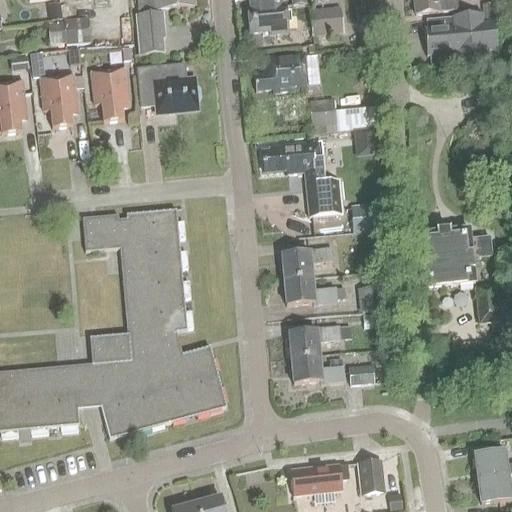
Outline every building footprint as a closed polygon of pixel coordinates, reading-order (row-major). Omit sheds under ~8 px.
[(136,0),(138,12),(138,18),(135,19),(139,58),(163,56),(162,42),(164,42),(162,16),(159,17),(158,12),(193,9),(192,0),(136,0)] [(268,34),(269,37),(287,35),(284,8),(280,8),(279,0),(248,0),(249,3),(250,3),(251,11),(246,12),(249,36),(268,34)] [(413,0),(415,17),(457,13),(456,1),(460,1),(459,0),(413,0)] [(49,24),(61,22),(59,6),(47,8),(49,24)] [(493,6),(481,7),(483,24),(494,22),(493,6)] [(309,14),(312,38),(343,35),(340,11),(309,14)] [(452,20),(425,23),(426,32),(424,33),(426,60),(429,59),(430,69),(457,67),(485,65),(484,54),(496,53),(494,26),(481,27),(481,17),(452,20)] [(63,23),(66,48),(90,46),(88,21),(63,23)] [(130,51),(121,52),(123,64),(132,63),(130,51)] [(346,61),(344,52),(321,55),(326,94),(372,88),(368,58),(346,61)] [(41,56),(29,58),(32,83),(44,81),(41,56)] [(304,56),(299,57),(262,61),(264,77),(253,78),(255,95),(277,92),(278,95),(309,92),(304,56)] [(102,125),(102,126),(123,123),(123,122),(122,123),(121,109),(128,108),(124,72),(90,76),(94,109),(101,108),(103,125),(102,125)] [(51,131),(51,132),(72,129),(71,129),(70,115),(77,114),(73,78),(39,82),(43,115),(50,114),(52,131),(51,131)] [(154,86),(158,117),(196,113),(192,82),(154,86)] [(0,137),(0,138),(22,135),(21,135),(19,121),(26,120),(22,84),(0,86),(0,127),(1,137),(0,137)] [(311,130),(335,129),(333,102),(309,104),(311,130)] [(380,156),(379,130),(358,131),(359,157),(380,156)] [(341,218),(339,202),(338,184),(324,185),(320,145),(269,150),(270,155),(261,156),(263,175),(285,173),(285,178),(305,176),(306,187),(305,187),(308,221),(341,218)] [(349,211),(352,238),(383,235),(380,207),(349,211)] [(47,438),(47,431),(60,430),(61,436),(77,435),(77,428),(78,428),(76,406),(97,400),(109,443),(226,411),(209,350),(180,358),(174,335),(186,334),(186,332),(193,332),(191,315),(185,316),(184,303),(190,302),(188,285),(182,286),(181,273),(187,272),(186,256),(179,256),(178,243),(185,242),(183,226),(177,226),(176,213),(126,218),(126,222),(118,223),(117,218),(82,222),(85,255),(119,252),(127,338),(89,341),(91,367),(0,375),(0,435),(1,435),(1,442),(18,440),(17,434),(30,433),(31,439),(47,438)] [(471,262),(491,260),(489,241),(469,243),(468,233),(416,238),(422,292),(474,287),(471,262)] [(281,259),(283,284),(312,281),(310,268),(332,265),(331,252),(308,254),(308,256),(281,259)] [(312,281),(283,284),(285,309),(313,306),(313,309),(336,306),(336,304),(345,303),(344,292),(313,295),(312,281)] [(386,314),(383,289),(359,292),(362,317),(386,314)] [(473,293),(478,328),(499,325),(495,290),(473,293)] [(384,317),(362,319),(363,332),(385,331),(384,317)] [(288,338),(290,362),(319,360),(317,346),(339,344),(338,331),(315,333),(315,335),(288,338)] [(319,360),(290,362),(293,387),(320,385),(320,387),(343,385),(341,363),(329,364),(330,373),(320,373),(319,360)] [(348,371),(349,389),(374,387),(372,369),(348,371)] [(511,467),(505,468),(503,455),(474,459),(477,483),(507,480),(511,478),(511,467)] [(356,467),(360,500),(385,497),(381,464),(356,467)] [(347,469),(338,470),(290,475),(292,500),(294,500),(294,499),(343,494),(342,484),(348,483),(347,469)] [(511,478),(507,480),(477,483),(480,507),(510,503),(508,492),(511,491),(511,478)] [(401,511),(400,497),(387,498),(388,511),(401,511)] [(222,511),(219,501),(195,507),(196,511),(222,511)]
